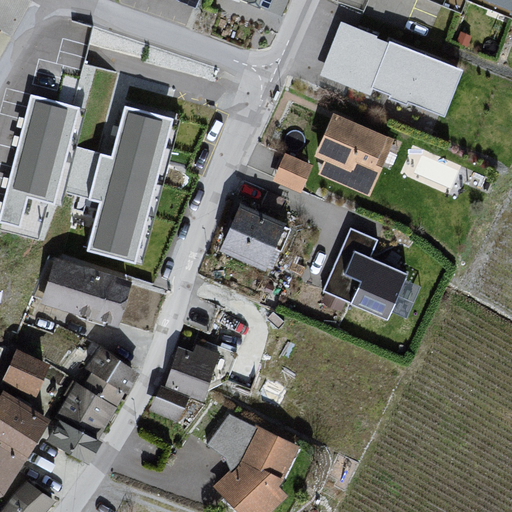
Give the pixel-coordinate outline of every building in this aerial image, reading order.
[(241,0),(283,16),(290,0),(241,0)] [(511,0),(426,0),(461,16),(467,3),(511,20),(511,0)] [(464,69),(341,21),(320,75),(371,95),(373,89),(445,117),(464,69)] [(75,45),(62,95),(106,106),(121,56),(75,45)] [(191,154),(50,116),(40,154),(102,171),(100,185),(180,201),(191,154)] [(333,116),(314,159),(325,163),(318,176),(369,199),(394,142),(333,116)] [(102,171),(40,154),(13,241),(57,255),(81,262),(100,185),(102,171)] [(286,156),(274,184),(300,195),(314,167),(286,156)] [(241,204),(221,250),(265,269),(285,223),(241,204)] [(379,237),(351,225),(321,292),(387,320),(391,312),(406,319),(421,286),(404,279),(407,273),(370,257),(379,237)] [(57,255),(13,241),(3,239),(0,245),(0,332),(25,343),(55,259),(57,255)] [(131,284),(55,259),(41,308),(120,328),(131,284)] [(178,345),(165,384),(206,398),(222,352),(196,343),(194,350),(178,345)] [(101,348),(77,385),(115,412),(138,377),(101,348)] [(17,352),(1,388),(32,412),(51,369),(17,352)] [(165,384),(149,416),(177,426),(189,401),(165,384)] [(77,385),(58,423),(98,444),(115,412),(77,385)] [(32,412),(2,394),(0,397),(0,494),(53,424),(32,412)] [(231,471),(215,486),(239,511),(252,511),(254,511),(269,511),(287,494),(279,486),(298,448),(257,429),(229,414),(208,445),(225,456),(231,471)] [(58,423),(47,447),(89,468),(102,446),(98,444),(58,423)] [(26,489),(7,511),(47,511),(53,506),(26,489)]
